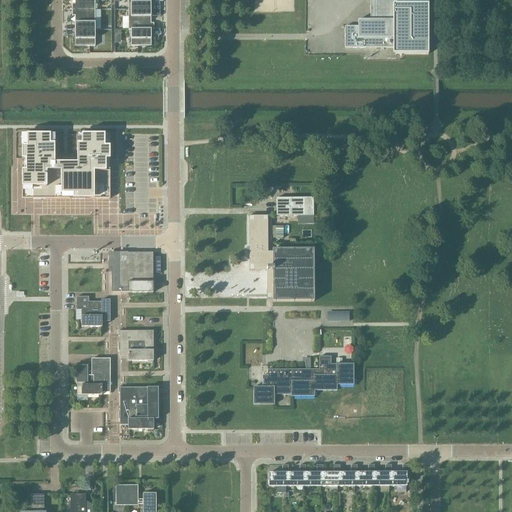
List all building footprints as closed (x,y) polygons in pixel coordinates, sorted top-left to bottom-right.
[(74,0),(74,4),(71,4),(71,10),(95,10),(94,0),(74,0)] [(127,0),(128,10),(150,10),(150,0),(127,0)] [(358,27),(344,27),(344,48),(396,48),(396,55),(428,55),(428,4),(421,4),(421,0),(369,0),(370,20),(358,20),(358,27)] [(95,10),(71,10),(71,17),(74,17),(74,30),(95,30),(95,10)] [(128,30),(130,30),(151,30),(153,30),(153,24),(151,24),(150,10),(128,10),(128,30)] [(95,30),(74,30),(74,47),(95,47),(95,30)] [(151,46),(151,30),(130,30),(130,47),(151,46)] [(54,135),(21,135),(21,199),(69,199),(109,199),(109,177),(109,135),(77,135),(77,159),(54,159),(54,135)] [(151,196),(147,205),(155,209),(159,199),(151,196)] [(313,216),(313,208),(313,207),(312,207),(312,198),(276,199),(276,217),(313,216)] [(10,207),(5,210),(14,224),(19,221),(10,207)] [(312,301),(312,253),(312,251),(313,251),(313,250),(272,250),(272,251),(273,251),(273,252),(267,252),(267,217),(267,216),(249,216),(249,217),(250,217),(250,270),(249,270),(249,271),(266,271),(266,289),(264,289),(264,295),(264,299),(266,299),(273,299),(273,301),(272,301),(272,302),(314,302),(314,301),(312,301)] [(153,293),(153,254),(153,253),(111,254),(111,292),(127,292),(127,293),(153,293)] [(81,317),(81,328),(101,327),(101,322),(110,322),(110,301),(101,301),(101,302),(89,302),(88,298),(76,298),(76,311),(81,310),(81,317)] [(327,322),(349,322),(349,312),(327,312),(327,322)] [(129,362),(153,362),(153,332),(119,332),(120,357),(128,357),(128,362),(129,362)] [(353,386),(353,365),(330,365),(330,357),(319,357),(319,370),(267,370),(267,376),(262,376),(262,387),(253,388),(253,405),(272,405),(274,405),(274,395),(291,395),(291,397),(293,397),(314,397),(314,391),(336,391),(336,386),(353,386)] [(110,393),(110,374),(110,359),(91,360),(91,376),(87,376),(87,366),(76,366),(76,384),(81,384),(81,396),(101,396),(101,393),(110,393)] [(158,418),(158,400),(158,389),(158,388),(120,388),(120,425),(128,425),(128,430),(129,430),(153,430),(153,418),(158,418)] [(391,473),(388,473),(388,487),(397,487),(406,487),(406,478),(408,478),(408,465),(402,465),(402,473),(391,473)] [(281,473),(268,473),(268,487),(277,487),(285,487),(286,473),(288,473),(288,466),(281,466),(281,473)] [(303,473),(305,473),(305,466),(299,466),(299,473),(288,473),(286,473),(285,487),(303,487),(303,473)] [(320,473),(322,473),(322,466),(316,466),(316,473),(305,473),(303,473),(303,487),(320,487),(320,473)] [(337,473),(339,473),(339,466),(333,466),(333,473),(322,473),(320,473),(320,487),(337,487),(337,473)] [(354,473),(356,473),(356,466),(350,466),(350,473),(339,473),(337,473),(337,487),(354,487),(354,473)] [(371,473),(374,473),(374,466),(367,466),(367,473),(356,473),(354,473),(354,487),(371,487),(371,473)] [(388,473),(391,473),(391,466),(384,466),(384,473),(374,473),(371,473),(371,487),(388,487),(388,473)] [(138,505),(137,500),(137,486),(116,486),(116,505),(138,505)] [(137,500),(138,505),(143,505),(143,511),(155,511),(156,494),(143,495),(143,500),(137,500)] [(43,511),(43,495),(30,495),(30,509),(28,509),(26,511),(43,511)] [(85,497),(70,497),(69,511),(92,511),(92,508),(85,508),(85,497)]
